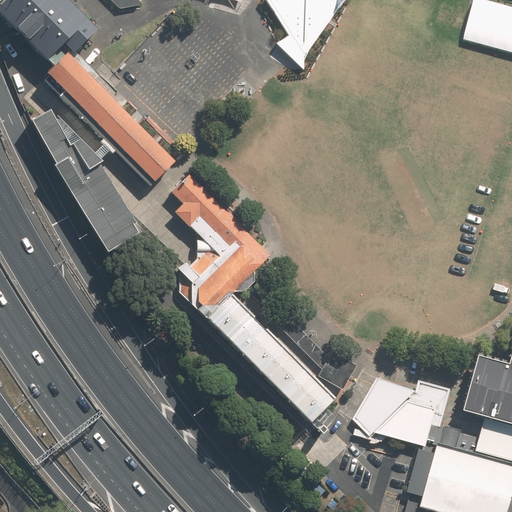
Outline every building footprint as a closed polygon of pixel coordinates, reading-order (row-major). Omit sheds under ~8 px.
[(45,72),(153,182),(175,160),(69,54),(94,30),(64,0),(4,0),(0,4),(0,13),(52,66),(45,72)] [(110,0),(120,10),(140,6),(138,0),(110,0)] [(239,15),(248,7),(249,0),(212,0),(211,7),(239,15)] [(266,0),(287,32),(277,42),(304,68),(304,55),(341,0),(266,0)] [(133,48),(126,42),(112,58),(119,63),(133,48)] [(58,166),(109,250),(119,243),(141,231),(135,221),(137,219),(102,162),(104,160),(51,108),(40,115),(32,119),(60,165),(58,166)] [(177,289),(309,423),(331,401),(228,294),(269,255),(190,173),(170,192),(181,204),(173,211),(196,234),(196,258),(177,274),(177,289)] [(330,362),(285,314),(272,321),(324,372),(319,380),(343,395),(359,370),(334,355),(330,362)] [(369,438),(374,434),(419,446),(407,492),(410,493),(405,511),(508,511),(511,498),(511,361),(511,365),(478,356),(463,412),(484,418),(475,453),(436,443),(450,389),(417,381),(414,393),(376,379),(351,419),(369,438)]
